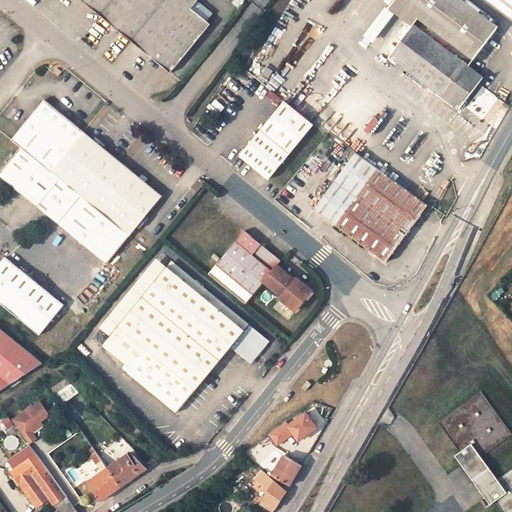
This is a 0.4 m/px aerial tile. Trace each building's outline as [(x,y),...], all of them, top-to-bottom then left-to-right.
[(89,0),(174,70),(214,23),(195,7),(200,0),(89,0)] [(468,67),(498,28),(461,0),(395,0),(389,9),(411,27),(388,57),(458,111),(483,79),(468,67)] [(511,0),(491,0),(511,15),(511,0)] [(52,169),(87,129),(46,95),(12,135),(20,143),(52,169)] [(270,178),(314,124),(285,101),(241,154),(270,178)] [(91,201),(124,161),(87,129),(52,169),(91,201)] [(52,169),(20,143),(0,166),(0,171),(106,259),(128,232),(91,201),(52,169)] [(318,210),(386,260),(428,203),(359,154),(318,210)] [(124,161),(91,201),(128,232),(162,191),(124,161)] [(241,232),(212,265),(250,295),(261,280),(279,296),(277,299),(292,310),(301,299),(297,295),(304,286),(294,278),(292,280),(274,266),(278,260),(241,232)] [(59,300),(4,252),(0,257),(0,299),(35,329),(59,300)] [(165,265),(219,310),(223,304),(222,304),(169,260),(165,265)] [(246,355),(251,359),(266,340),(223,304),(219,310),(165,265),(99,343),(129,368),(128,370),(175,409),(192,389),(228,347),(242,359),(246,355)] [(250,295),(212,265),(206,272),(244,302),(250,295)] [(297,295),(301,299),(305,300),(313,292),(304,286),(297,295)] [(0,327),(0,347),(10,336),(0,327)] [(10,336),(0,347),(0,384),(38,361),(10,336)] [(247,364),(251,359),(246,355),(242,359),(247,364)] [(66,378),(52,387),(56,394),(71,384),(66,378)] [(506,511),(511,511),(511,472),(499,482),(481,456),(510,436),(479,394),(440,423),(461,451),(454,458),(492,508),(500,503),(506,511)] [(12,419),(30,444),(38,438),(33,433),(44,425),(42,422),(48,417),(49,413),(40,400),(31,406),(30,406),(12,419)] [(314,406),(307,408),(310,416),(317,414),(314,406)] [(293,434),(298,440),(318,426),(305,407),(268,434),(277,445),(293,434)] [(81,428),(97,452),(100,456),(104,453),(85,425),(81,428)] [(76,511),(34,450),(30,452),(32,457),(13,470),(38,506),(49,498),(54,505),(55,504),(58,502),(62,508),(59,511),(56,511),(76,511)] [(10,466),(13,470),(32,457),(30,452),(10,466)] [(100,456),(97,452),(92,455),(98,463),(103,460),(100,456)] [(283,455),(271,475),(289,486),(301,467),(283,455)] [(109,468),(122,486),(146,469),(135,458),(130,461),(125,457),(109,468)] [(122,486),(109,468),(87,483),(100,501),(122,486)] [(268,493),(260,506),(268,511),(273,511),(285,493),(256,475),(252,484),(268,493)]
